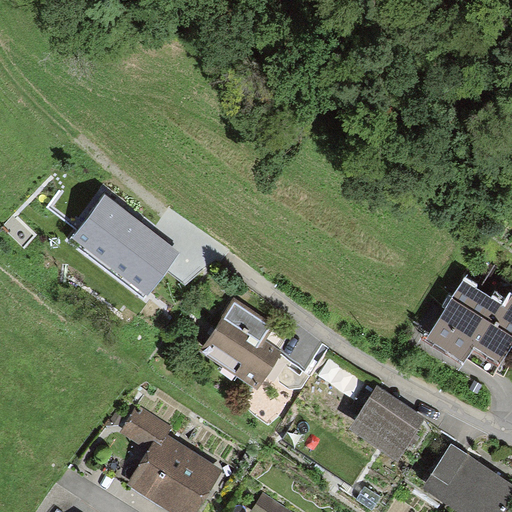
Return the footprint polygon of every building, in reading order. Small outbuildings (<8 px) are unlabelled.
[(180,252),(106,196),(73,239),(147,295),(180,252)] [(481,267),(473,279),(494,293),(502,281),(481,267)] [(511,296),(506,306),(466,280),(429,336),(466,360),(468,357),(493,374),(511,344),(511,296)] [(235,302),(199,351),(256,393),(285,353),(266,338),(273,329),(235,302)] [(347,426),(397,460),(426,417),(375,383),(347,426)] [(127,480),(169,511),(181,511),(209,476),(160,438),(166,430),(129,403),(112,426),(131,441),(135,436),(151,448),(127,480)] [(501,511),(511,496),(511,485),(451,445),(422,489),(456,511),(501,511)] [(281,511),(257,493),(245,508),(250,511),(281,511)]
